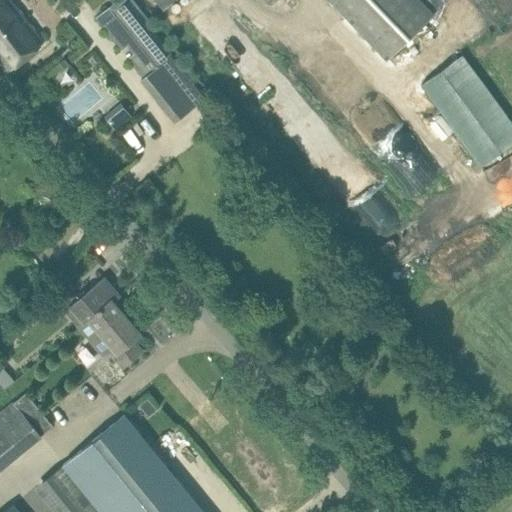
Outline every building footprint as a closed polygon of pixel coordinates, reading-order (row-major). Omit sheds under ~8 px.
[(0,0),(0,61),(8,71),(44,41),(13,0),(0,0)] [(145,76),(171,54),(127,0),(117,0),(97,16),(145,76)] [(173,0),(156,0),(163,8),(173,0)] [(327,0),(386,60),(434,16),(418,0),(327,0)] [(479,167),(511,143),(511,126),(461,55),(420,84),(479,167)] [(115,127),(130,114),(123,105),(107,119),(115,127)] [(120,295),(105,277),(71,305),(81,317),(76,321),(80,326),(90,318),(89,318),(112,298),(114,300),(120,295)] [(90,318),(80,326),(79,327),(104,355),(114,347),(118,352),(113,355),(123,367),(143,350),(134,340),(141,333),(114,300),(112,298),(89,318),(90,318)] [(9,371),(0,378),(0,380),(7,389),(16,380),(9,371)] [(23,394),(13,402),(40,435),(50,426),(23,394)] [(147,399),(139,406),(148,417),(157,410),(147,399)] [(0,466),(40,435),(13,402),(0,412),(0,466)] [(61,466),(98,511),(205,511),(125,413),(61,466)]
